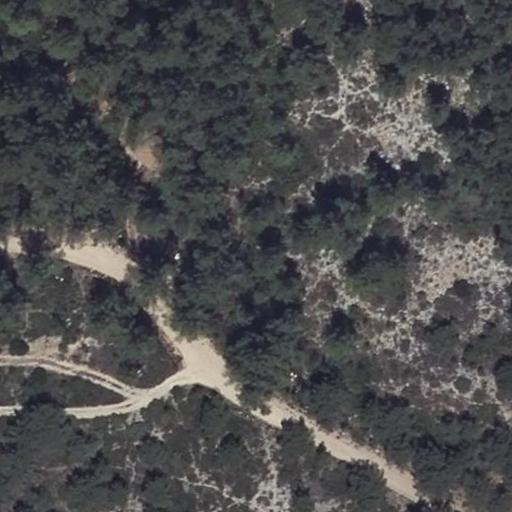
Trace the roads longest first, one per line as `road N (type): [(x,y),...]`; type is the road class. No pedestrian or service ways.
road 1 (track): [(438,511),(362,459),(231,397),(119,265),(0,239)]
road 2 (track): [(200,366),(131,406),(0,409)]
